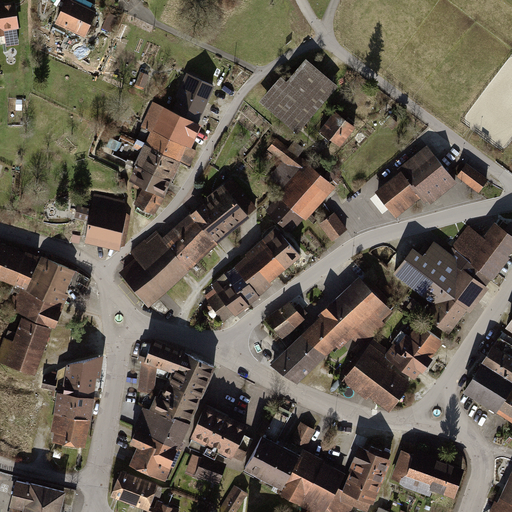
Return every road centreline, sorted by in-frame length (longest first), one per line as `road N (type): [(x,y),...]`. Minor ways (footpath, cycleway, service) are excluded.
road 1 (residential): [(323,34),(246,88),(170,211),(100,273)]
road 2 (residential): [(511,202),(357,243),(224,350)]
road 3 (residential): [(511,184),(323,34)]
road 4 (residential): [(417,424),(330,406),(224,350)]
road 5 (residential): [(96,483),(118,346)]
road 6 (residential): [(444,389),(511,282)]
